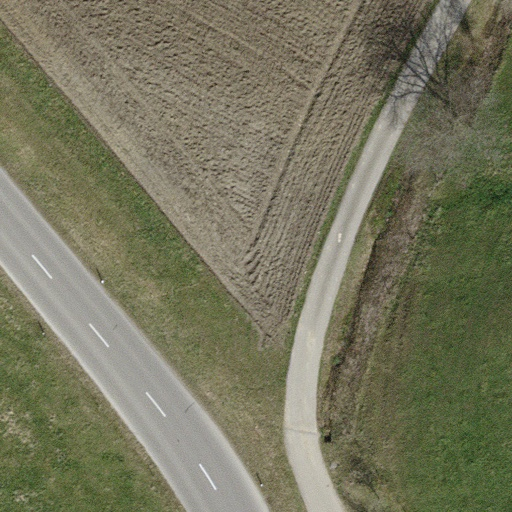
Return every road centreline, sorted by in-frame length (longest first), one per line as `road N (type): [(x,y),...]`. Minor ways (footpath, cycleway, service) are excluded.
road 1 (track): [(325,511),(306,459),(302,405),(314,323),(380,148),(460,0)]
road 2 (tertiary): [(224,511),(155,408),(0,218)]
